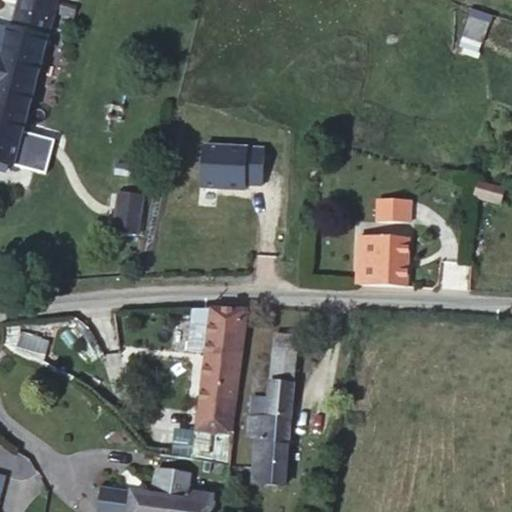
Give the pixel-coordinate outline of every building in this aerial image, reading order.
[(0,162),(14,166),(58,0),(19,0),(13,28),(9,27),(3,47),(2,47),(2,48),(0,48),(0,162)] [(458,48),(478,54),(490,14),(470,8),(458,48)] [(511,181),(511,175),(486,169),(484,179),(510,187),(511,181)] [(418,193),(387,191),(385,213),(416,215),(418,193)] [(119,194),(113,231),(138,235),(144,198),(119,194)] [(364,229),(361,284),(412,286),(415,232),(364,229)] [(234,311),(186,311),(182,351),(202,354),(196,417),(210,418),(209,435),(223,436),(234,311)] [(275,486),(291,321),(269,318),(253,461),(244,461),(241,483),(275,486)] [(12,329),(0,322),(0,351),(2,353),(12,329)] [(209,435),(194,434),(191,462),(220,469),(223,436),(209,435)] [(469,469),(394,447),(388,471),(462,494),(469,469)] [(186,470),(166,466),(162,492),(132,489),(129,511),(216,511),(218,493),(182,487),(186,470)] [(359,511),(340,501),(335,511),(359,511)]
